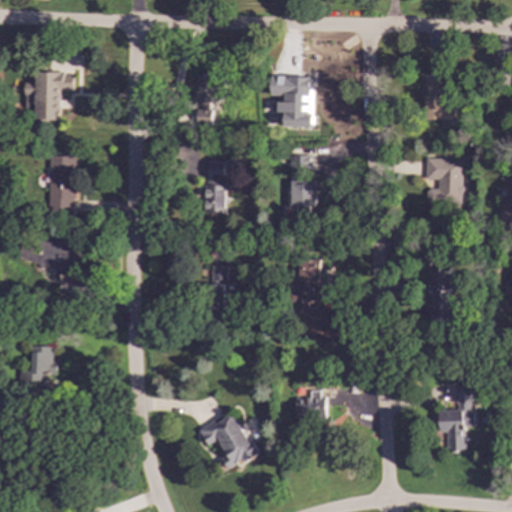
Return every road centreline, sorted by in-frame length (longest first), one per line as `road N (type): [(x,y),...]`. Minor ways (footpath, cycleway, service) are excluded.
road 1 (residential): [(511,29),(0,19)]
road 2 (residential): [(161,511),(137,430),(130,331),(134,26)]
road 3 (residential): [(388,511),(366,30)]
road 4 (residential): [(511,510),(388,502),(330,511)]
